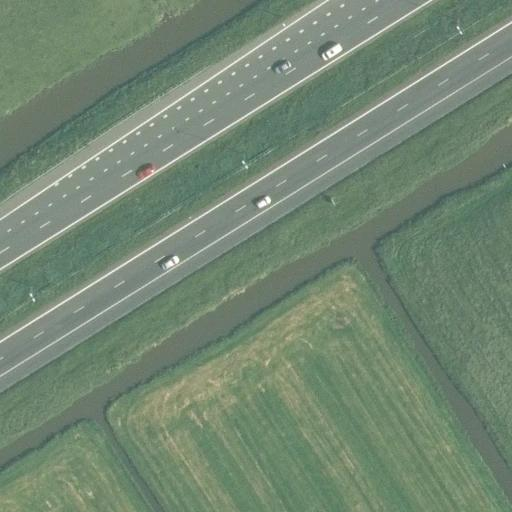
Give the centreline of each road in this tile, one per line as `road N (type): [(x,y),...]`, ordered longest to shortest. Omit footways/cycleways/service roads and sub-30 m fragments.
road 1 (motorway): [(0,368),(511,48)]
road 2 (motorway): [(401,0),(0,251)]
